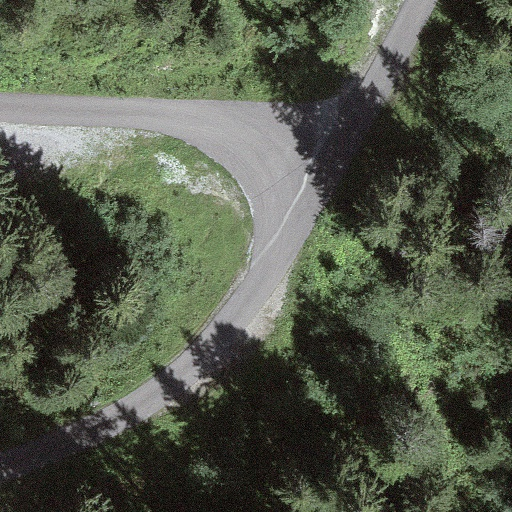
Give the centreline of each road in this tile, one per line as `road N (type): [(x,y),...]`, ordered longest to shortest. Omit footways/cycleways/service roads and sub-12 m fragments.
road 1 (track): [(0,460),(135,407),(178,378),(260,290),(280,228),(274,170),(241,138),(175,117),(0,103)]
road 2 (track): [(419,0),(397,52),(352,106),(274,170)]
